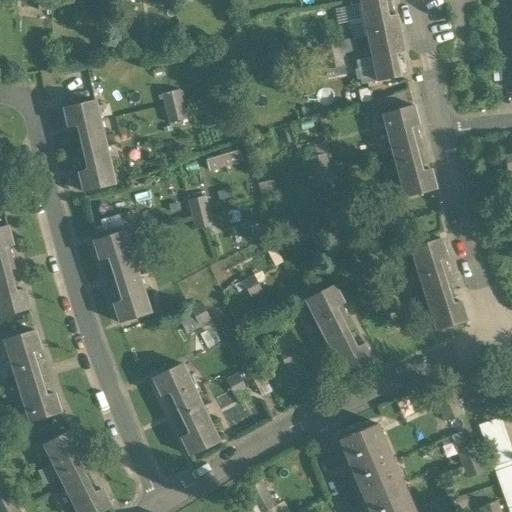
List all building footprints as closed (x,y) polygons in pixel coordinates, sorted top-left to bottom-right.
[(61,0),(37,0),(38,13),(62,12),(61,0)] [(382,0),(361,0),(359,1),(367,41),(399,34),(395,16),(386,18),(382,0)] [(399,34),(367,41),(376,82),(398,77),(394,55),(403,53),(399,34)] [(337,46),(320,52),(324,64),(341,58),(337,46)] [(341,58),(324,64),(328,76),(345,70),(341,58)] [(179,92),(161,96),(164,110),(182,106),(179,92)] [(393,96),(368,103),(371,114),(380,112),(381,116),(398,111),(393,96)] [(94,102),(62,109),(67,129),(76,127),(82,149),(104,144),(94,102)] [(182,106),(164,110),(168,125),(186,121),(182,106)] [(398,111),(381,116),(392,157),(415,152),(409,130),(418,127),(412,108),(398,111)] [(104,144),(82,149),(87,171),(78,174),(82,193),(114,185),(104,144)] [(233,150),(204,159),(208,170),(237,161),(233,150)] [(415,152),(392,157),(403,199),(435,190),(430,171),(420,174),(415,152)] [(325,155),(307,160),(311,174),(329,170),(325,155)] [(511,156),(503,159),(508,181),(511,180),(511,156)] [(329,170),(311,174),(315,189),(333,184),(329,170)] [(205,198),(187,202),(191,216),(208,212),(205,198)] [(208,212),(191,216),(194,231),(212,227),(208,212)] [(6,227),(0,229),(0,273),(8,271),(2,249),(11,247),(6,227)] [(124,232),(92,242),(98,261),(107,259),(114,280),(137,274),(124,232)] [(334,239),(327,244),(333,255),(341,251),(334,239)] [(440,240),(408,250),(421,291),(444,284),(437,262),(446,259),(440,240)] [(327,244),(319,248),(325,259),(333,255),(327,244)] [(8,271),(0,273),(0,317),(28,310),(23,291),(14,293),(8,271)] [(137,274),(114,280),(121,302),(112,305),(118,324),(149,314),(137,274)] [(253,277),(241,283),(246,291),(257,285),(253,277)] [(444,284),(421,291),(434,332),(466,322),(460,303),(451,306),(444,284)] [(257,285),(246,291),(250,299),(261,293),(257,285)] [(333,286),(304,302),(323,340),(344,329),(334,309),(342,304),(333,286)] [(389,295),(377,300),(380,309),(392,304),(389,295)] [(392,304),(380,309),(384,317),(396,312),(392,304)] [(202,305),(190,310),(198,326),(210,321),(202,305)] [(344,329),(323,340),(343,378),(372,363),(363,345),(355,349),(344,329)] [(34,332),(3,341),(15,382),(37,376),(31,354),(40,351),(34,332)] [(289,348),(277,353),(281,361),(293,356),(289,348)] [(293,356),(281,361),(285,369),(297,364),(293,356)] [(200,404),(181,366),(152,380),(160,398),(169,393),(179,414),(200,404)] [(237,375),(225,381),(234,397),(245,391),(237,375)] [(37,376),(15,382),(28,423),(59,414),(53,395),(44,398),(37,376)] [(451,386),(435,392),(446,421),(462,415),(451,386)] [(200,404),(179,414),(188,435),(180,439),(188,457),(218,443),(200,404)] [(511,511),(511,455),(499,419),(479,427),(508,511),(511,511)] [(413,511),(377,424),(338,442),(368,511),(413,511)] [(71,432),(42,446),(61,485),(82,474),(72,454),(80,449),(71,432)] [(473,444),(457,451),(468,479),(485,472),(473,444)] [(82,474),(61,485),(75,511),(102,511),(110,508),(101,490),(92,495),(82,474)] [(264,511),(275,507),(260,479),(246,488),(258,511),(264,511)] [(456,496),(470,490),(467,480),(452,486),(456,496)] [(7,495),(0,498),(0,511),(6,511),(14,508),(7,495)] [(500,511),(497,503),(481,509),(481,511),(500,511)]
